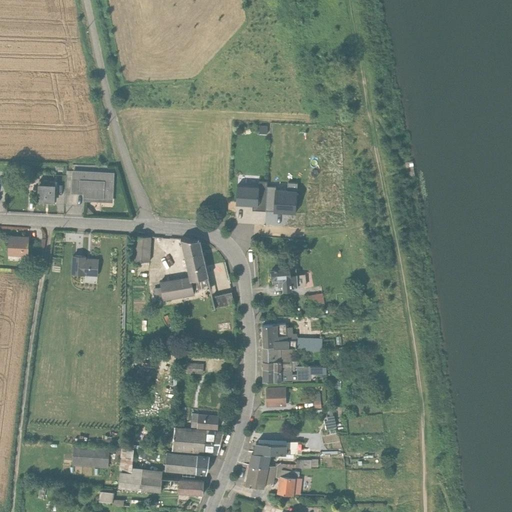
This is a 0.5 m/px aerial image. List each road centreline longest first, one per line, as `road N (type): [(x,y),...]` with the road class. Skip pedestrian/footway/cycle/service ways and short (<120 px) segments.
road 1 (track): [(424,511),(420,396),(351,0)]
road 2 (residential): [(208,511),(243,421),(250,370),(240,262),(212,232),(152,223)]
road 3 (track): [(10,511),(29,332),(51,219)]
road 4 (unclassified): [(152,223),(119,143),(88,0)]
road 5 (residential): [(152,223),(0,218)]
